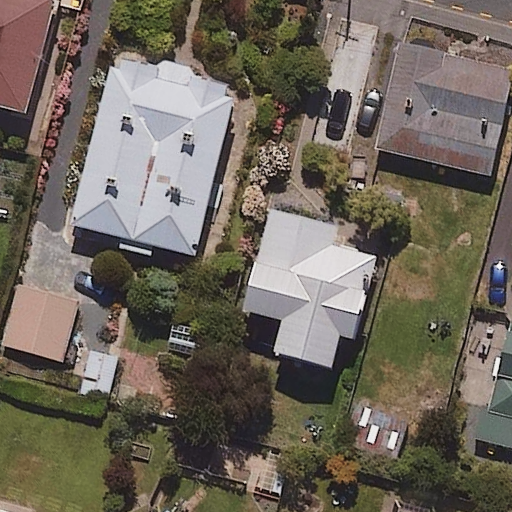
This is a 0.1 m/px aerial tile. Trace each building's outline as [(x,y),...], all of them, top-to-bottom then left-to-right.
[(52,0),(0,0),(0,105),(23,112),(52,0)] [(511,77),(511,68),(398,41),(384,101),(365,96),(353,143),(488,175),(511,77)] [(240,85),(118,49),(66,228),(146,251),(148,244),(190,256),(240,85)] [(335,226),(270,208),(242,309),(280,319),(271,352),(329,368),(338,333),(352,337),(374,256),(330,243),(335,226)] [(77,301),(18,285),(2,344),(61,361),(77,301)] [(511,322),(492,319),(484,362),(495,364),(491,388),(480,386),(471,437),(511,444),(511,322)] [(118,356),(89,349),(80,389),(108,396),(118,356)] [(411,422),(350,402),(337,443),(397,463),(411,422)]
